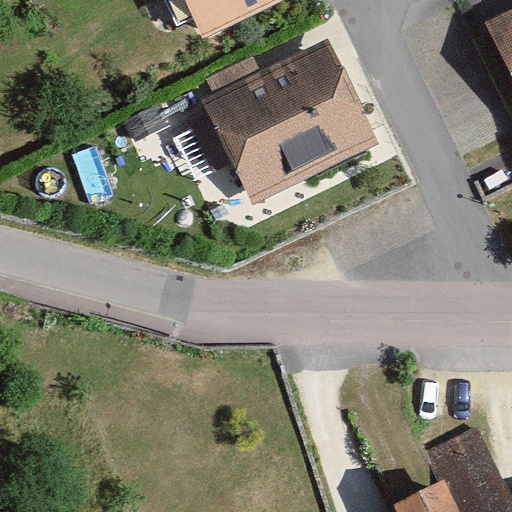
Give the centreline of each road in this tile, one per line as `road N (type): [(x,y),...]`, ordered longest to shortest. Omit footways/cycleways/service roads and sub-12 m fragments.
road 1 (residential): [(511,322),(344,326),(206,310),(0,263)]
road 2 (residential): [(511,322),(356,0)]
